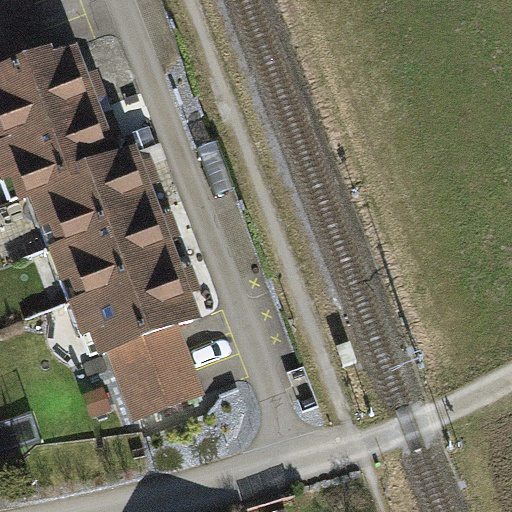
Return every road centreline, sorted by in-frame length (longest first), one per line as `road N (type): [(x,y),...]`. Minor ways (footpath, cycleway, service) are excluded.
road 1 (track): [(511,377),(412,431),(351,453),(275,465)]
road 2 (residential): [(275,465),(117,511)]
